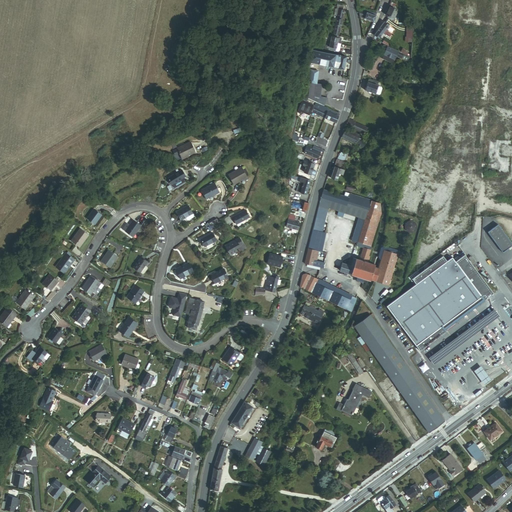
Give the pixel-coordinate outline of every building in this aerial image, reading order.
[(334,34),(340,35),(345,9),(343,8),(343,6),(337,5),(336,7),(339,8),(334,34)] [(397,21),(393,19),(396,13),(396,10),(390,7),(385,15),(388,17),(387,18),(396,23),(397,21)] [(373,23),(376,16),(363,11),(358,10),(360,18),(373,23)] [(384,37),(385,38),(387,34),(386,34),(389,29),(385,26),(379,34),(384,37)] [(375,40),(380,43),(384,37),(379,34),(375,40)] [(341,44),(343,44),(344,39),(336,37),(336,36),(331,35),(329,41),(341,44)] [(327,49),(339,52),(341,44),(329,41),(327,49)] [(388,56),(397,60),(401,52),(392,48),(388,56)] [(312,62),(346,70),(349,58),(315,50),(312,62)] [(381,81),(382,77),(370,73),(369,77),(381,81)] [(368,91),(379,95),(383,83),(372,79),(368,91)] [(308,92),(317,95),(321,84),(317,83),(311,81),(308,92)] [(418,88),(430,93),(433,86),(421,81),(418,88)] [(321,97),(317,95),(308,92),(306,97),(319,104),(321,104),(325,100),(321,99),(321,97)] [(316,105),(306,100),(301,111),(303,112),(304,110),(312,114),(316,105)] [(328,117),(331,109),(321,104),(319,104),(316,111),(328,117)] [(340,122),(342,114),(331,109),(328,117),(340,122)] [(348,127),(367,136),(370,131),(359,126),(359,124),(351,120),(348,127)] [(369,149),(372,143),(365,140),(367,138),(352,131),(350,134),(347,133),(345,138),(369,149)] [(180,152),(182,157),(195,151),(190,141),(173,149),(175,154),(180,152)] [(315,151),(308,149),(306,156),(321,161),(324,151),(316,148),(315,151)] [(306,174),(318,177),(319,172),(315,171),(317,165),(310,162),(309,164),(306,163),(304,169),(307,171),(306,174)] [(347,172),(343,171),(344,166),(338,164),(336,168),(338,168),(333,180),(338,182),(341,175),(345,177),(347,172)] [(236,184),(249,178),(244,167),(231,174),(236,184)] [(183,178),(186,177),(182,170),(169,177),(172,183),(174,187),(185,182),(183,178)] [(300,192),(304,193),(308,180),(303,179),(300,192)] [(304,195),(310,196),(314,181),(308,180),(304,193),(304,195)] [(207,199),(220,192),(215,183),(202,189),(207,199)] [(380,212),(379,205),(346,194),(345,198),(321,190),(319,198),(328,202),(365,214),(362,221),(359,233),(357,238),(355,243),(362,245),(368,247),(380,212)] [(311,230),(321,233),(326,210),(328,202),(319,198),(311,230)] [(362,221),(365,214),(328,202),(326,210),(362,221)] [(177,210),(181,219),(185,217),(192,213),(188,205),(177,210)] [(88,218),(96,223),(102,214),(95,208),(88,218)] [(234,217),(237,224),(251,217),(247,210),(234,217)] [(286,227),(299,230),(301,223),(293,221),(294,215),(289,214),(286,227)] [(125,229),(133,236),(141,224),(133,218),(125,229)] [(511,247),(511,243),(499,225),(488,233),(503,253),(511,247)] [(72,240),(80,246),(90,234),(81,228),(72,240)] [(206,247),(218,240),(213,232),(202,239),(206,247)] [(239,250),(246,245),(241,238),(228,247),(235,257),(241,253),(239,250)] [(308,264),(315,266),(321,245),(313,243),(308,264)] [(102,260),(110,266),(118,256),(110,249),(102,260)] [(367,260),(366,260),(369,252),(361,249),(358,257),(357,257),(356,260),(350,258),(348,264),(341,262),(338,271),(365,279),(368,280),(368,279),(386,286),(396,256),(383,251),(377,268),(373,267),(373,265),(367,263),(366,263),(367,260)] [(57,267),(65,273),(76,258),(71,255),(68,253),(67,252),(57,267)] [(494,294),(466,255),(456,262),(453,258),(448,262),(444,256),(413,279),(417,285),(387,306),(420,351),(447,332),(446,330),(494,294)] [(133,267),(139,272),(144,266),(147,262),(141,257),(133,267)] [(182,279),(194,273),(189,263),(177,269),(182,279)] [(275,276),(282,278),(285,265),(278,263),(275,276)] [(217,284),(230,279),(227,272),(214,277),(217,284)] [(44,283),(52,290),(59,281),(51,274),(44,283)] [(336,305),(349,311),(355,297),(309,274),(305,276),(302,288),(336,305)] [(83,287),(91,294),(100,281),(92,275),(83,287)] [(268,289),(278,292),(282,278),(275,276),(272,275),(268,289)] [(112,280),(107,277),(104,281),(109,285),(112,280)] [(127,295),(136,301),(144,290),(135,284),(127,295)] [(258,296),(267,294),(268,289),(259,287),(258,296)] [(19,303),(27,310),(37,297),(28,291),(19,303)] [(188,294),(180,292),(179,296),(180,297),(180,298),(179,298),(171,296),(169,306),(175,308),(174,314),(182,316),(188,294)] [(200,324),(197,324),(202,304),(204,305),(205,301),(191,297),(187,314),(191,315),(190,322),(189,327),(199,329),(200,324)] [(74,316),(83,323),(92,311),(83,304),(74,316)] [(11,321),(13,322),(19,314),(9,306),(0,318),(0,320),(7,326),(11,321)] [(306,317),(321,324),(326,314),(311,307),(310,308),(306,306),(302,314),(306,316),(306,317)] [(133,329),(134,329),(139,322),(130,316),(121,330),(129,335),(133,329)] [(448,421),(373,317),(360,326),(356,322),(353,328),(355,330),(357,328),(434,432),(448,421)] [(60,331),(56,328),(49,337),(57,343),(57,342),(61,337),(64,333),(63,333),(60,331)] [(87,350),(91,359),(98,356),(99,357),(106,354),(101,344),(87,350)] [(223,359),(232,365),(237,358),(240,352),(230,346),(223,359)] [(36,357),(42,362),(49,351),(42,347),(38,353),(34,350),(29,357),(34,360),(36,357)] [(345,355),(360,374),(364,372),(349,352),(345,355)] [(124,363),(137,368),(141,358),(127,354),(124,363)] [(179,375),(183,363),(178,361),(178,359),(176,358),(170,375),(171,375),(169,380),(172,381),(174,377),(175,377),(177,374),(179,375)] [(486,372),(482,366),(474,371),(478,377),(483,383),(484,386),(492,381),(490,378),(486,372)] [(211,378),(219,381),(222,375),(214,372),(211,378)] [(91,391),(96,394),(104,376),(97,373),(90,387),(93,389),(91,391)] [(146,384),(148,386),(153,376),(147,373),(140,386),(144,388),(146,384)] [(185,395),(185,396),(188,389),(183,387),(186,380),(183,378),(176,396),(183,399),(185,395)] [(352,414),(363,392),(369,395),(372,388),(356,381),(353,387),(354,387),(348,399),(347,399),(345,402),(342,409),(352,414)] [(51,398),(52,398),(56,390),(51,388),(42,406),(49,410),(53,402),(50,400),(51,398)] [(96,396),(89,392),(86,398),(92,402),(96,396)] [(201,401),(199,400),(200,398),(197,397),(198,395),(192,392),(188,400),(200,405),(201,401)] [(345,402),(340,400),(337,408),(341,410),(342,409),(345,402)] [(235,422),(244,427),(256,407),(246,401),(235,422)] [(148,424),(150,425),(152,420),(150,419),(154,411),(148,409),(136,438),(143,441),(146,433),(144,432),(148,424)] [(95,422),(109,423),(110,415),(97,414),(95,422)] [(203,427),(210,429),(214,416),(207,414),(203,427)] [(117,429),(129,434),(134,425),(121,419),(117,429)] [(495,439),(507,430),(501,422),(489,430),(495,439)] [(174,437),(173,437),(177,427),(172,425),(172,426),(170,425),(171,424),(169,424),(167,430),(165,434),(168,435),(166,440),(172,442),(174,437)] [(337,440),(338,439),(334,436),(325,431),(324,433),(337,440)] [(324,445),(332,449),(337,440),(324,433),(316,447),(321,450),(324,445)] [(256,460),(258,456),(267,442),(259,438),(249,455),(256,460)] [(261,458),(267,448),(269,444),(267,442),(258,456),(261,458)] [(481,445),(479,442),(472,446),(480,458),(487,453),(484,449),(481,445)] [(175,457),(183,459),(186,449),(176,445),(173,455),(175,456),(175,457)] [(210,489),(218,491),(223,469),(221,468),(227,449),(220,446),(213,469),(210,489)] [(259,461),(266,465),(273,451),(267,448),(261,458),(259,461)] [(35,454),(26,451),(21,466),(28,467),(30,463),(32,464),(35,454)] [(466,467),(455,452),(447,458),(452,466),(453,466),(455,468),(453,469),(456,474),(457,473),(458,475),(466,469),(465,468),(466,467)] [(169,467),(178,471),(182,461),(173,457),(169,467)] [(108,485),(114,478),(97,462),(91,468),(97,474),(90,482),(96,488),(103,480),(108,485)] [(497,487),(509,478),(502,470),(490,479),(497,487)] [(174,483),(173,482),(176,477),(167,472),(166,474),(168,476),(165,481),(173,485),(174,483)] [(435,481),(443,476),(439,472),(432,477),(435,481)] [(17,486),(26,488),(28,476),(19,475),(17,486)] [(53,495),(59,499),(68,488),(59,481),(54,487),(55,487),(58,489),(53,495)] [(471,492),(478,500),(489,492),(483,483),(471,492)] [(410,491),(414,498),(425,491),(420,484),(417,487),(416,485),(413,487),(414,488),(410,491)] [(174,500),(179,493),(169,485),(166,488),(168,490),(166,494),(174,500)] [(394,508),(399,504),(392,495),(387,499),(387,500),(381,505),(382,507),(386,505),(390,511),(395,511),(397,511),(394,508)] [(9,511),(15,511),(18,511),(21,499),(12,497),(9,511)] [(72,510),(74,511),(83,511),(88,506),(80,500),(72,510)] [(182,511),(183,511),(186,508),(179,503),(176,507),(182,511)]
